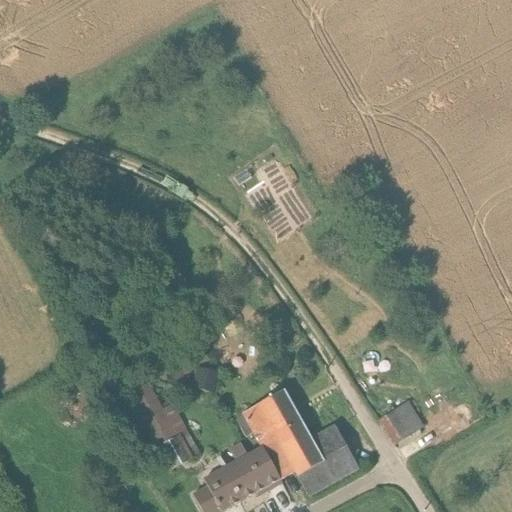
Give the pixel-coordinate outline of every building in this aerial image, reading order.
[(304,371),(286,381),(291,391),(310,381),(304,371)] [(156,374),(153,387),(184,395),(187,383),(156,374)] [(196,377),(191,397),(215,404),(220,383),(196,377)] [(129,405),(123,409),(131,426),(134,424),(142,439),(145,437),(170,481),(200,463),(173,413),(163,418),(149,393),(128,404),(129,405)] [(275,446),(295,481),(309,505),(358,477),(335,435),(310,449),(284,401),(235,428),(245,446),(253,442),(260,454),(275,446)] [(392,421),(407,445),(423,434),(408,411),(392,421)] [(407,445),(392,421),(378,430),(386,442),(393,454),(407,445)] [(262,456),(280,489),(295,481),(275,446),(260,454),(262,456)] [(220,479),(239,511),(265,497),(267,500),(282,492),(280,489),(262,456),(247,464),(240,452),(228,459),(235,471),(220,479)] [(238,511),(239,511),(220,479),(203,488),(207,495),(192,503),(197,511),(238,511)]
